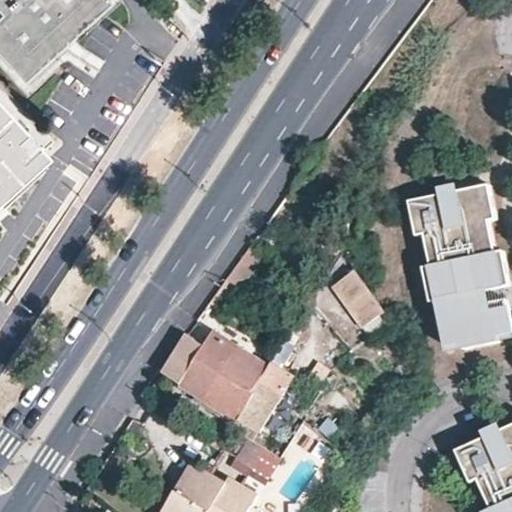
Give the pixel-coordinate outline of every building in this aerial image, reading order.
[(0,53),(26,82),(114,3),(110,0),(0,0),(0,8),(4,13),(0,17),(0,53)] [(0,199),(48,156),(0,102),(0,199)] [(492,222),(485,187),(447,195),(405,204),(412,239),(420,237),(427,268),(419,270),(427,305),(450,300),(460,352),(495,345),(494,338),(510,334),(501,294),(500,289),(506,288),(499,253),(491,255),(485,223),(492,222)] [(348,241),(350,224),(343,216),(328,232),(329,235),(332,250),(337,255),(348,241)] [(332,250),(329,235),(328,232),(321,240),(332,250)] [(268,253),(252,243),(227,278),(242,289),(268,253)] [(358,324),(380,315),(370,291),(363,268),(341,276),(358,324)] [(242,289),(227,278),(209,303),(224,314),(242,289)] [(164,371),(239,418),(271,367),(215,331),(207,344),(188,331),(164,371)] [(271,367),(239,418),(261,432),(296,375),(275,361),(271,367)] [(511,511),(511,423),(492,434),(450,455),(466,487),(473,483),(488,511),(487,511),(511,511)] [(283,459),(249,439),(237,459),(270,480),(283,459)] [(193,461),(175,490),(182,494),(200,465),(193,461)] [(226,480),(200,465),(182,494),(175,490),(161,511),(243,511),(255,492),(229,476),(226,480)]
